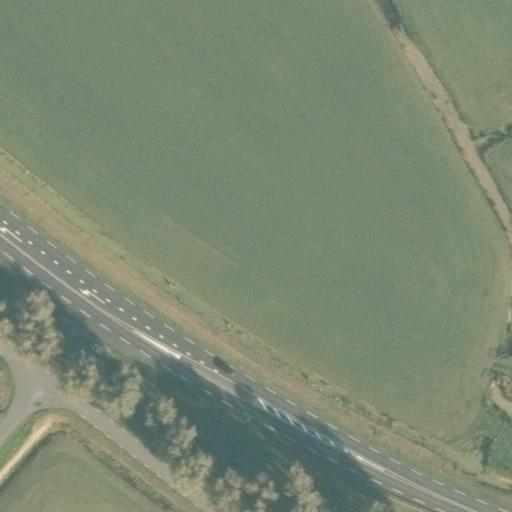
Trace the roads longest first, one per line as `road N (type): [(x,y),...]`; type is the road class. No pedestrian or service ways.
road 1 (primary): [(353,455),(81,273),(0,208)]
road 2 (primary): [(0,242),(133,342),(294,435),(353,455)]
road 3 (unclassified): [(215,511),(45,381)]
road 4 (primary): [(476,511),(353,455)]
